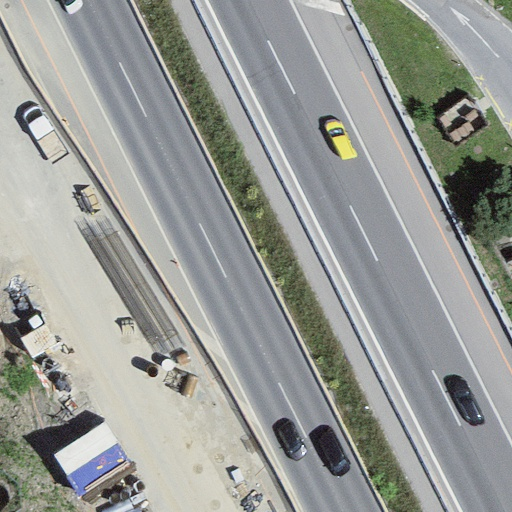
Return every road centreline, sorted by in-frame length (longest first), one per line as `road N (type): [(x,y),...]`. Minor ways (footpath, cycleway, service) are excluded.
road 1 (motorway): [(502,511),(247,0)]
road 2 (motorway): [(89,0),(343,511)]
